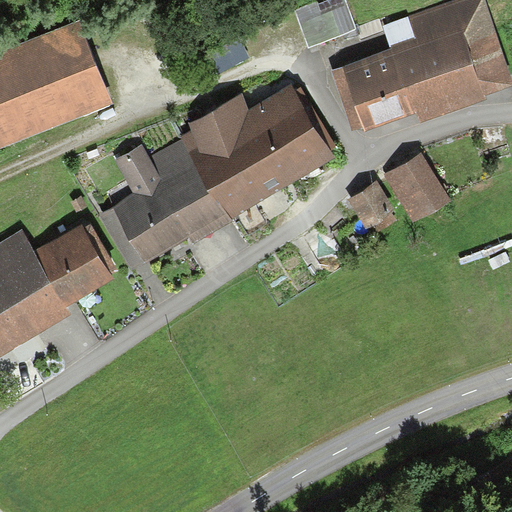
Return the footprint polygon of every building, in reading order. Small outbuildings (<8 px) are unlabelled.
[(346,0),(320,0),(297,9),(309,42),(355,24),(346,0)] [(329,67),(350,124),(363,119),(365,124),(414,106),(419,121),(490,94),(488,89),(511,79),(511,60),(489,0),(441,0),(383,22),(390,41),(343,58),(344,62),(329,67)] [(77,21),(0,50),(0,138),(107,96),(77,21)] [(181,130),(184,135),(232,213),(335,149),(291,77),(248,101),(242,87),(187,115),(193,124),(181,130)] [(192,237),(232,213),(184,135),(151,154),(142,138),(114,155),(133,188),(102,207),(133,259),(186,227),(192,237)] [(421,148),(385,171),(412,214),(449,191),(421,148)] [(375,179),(348,197),(364,222),(391,204),(375,179)] [(0,348),(72,306),(66,296),(113,268),(83,216),(34,245),(23,226),(0,239),(0,348)]
